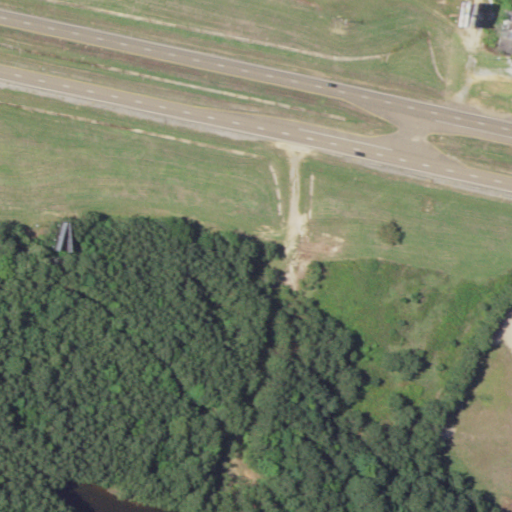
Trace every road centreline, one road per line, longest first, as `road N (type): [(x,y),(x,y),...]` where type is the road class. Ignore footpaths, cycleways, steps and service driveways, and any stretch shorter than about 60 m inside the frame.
road 1 (primary): [(511,127),(0,11)]
road 2 (primary): [(0,70),(511,181)]
road 3 (residential): [(305,135),(240,396),(226,511)]
